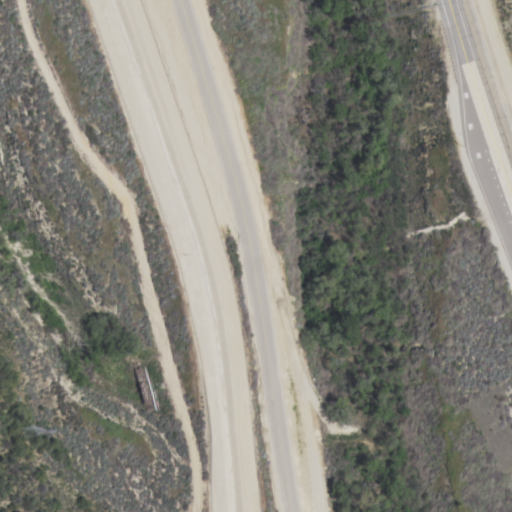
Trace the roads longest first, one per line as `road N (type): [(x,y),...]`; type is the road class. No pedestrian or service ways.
road 1 (residential): [(291,511),(246,208),(181,0)]
road 2 (tertiary): [(451,0),(511,185)]
